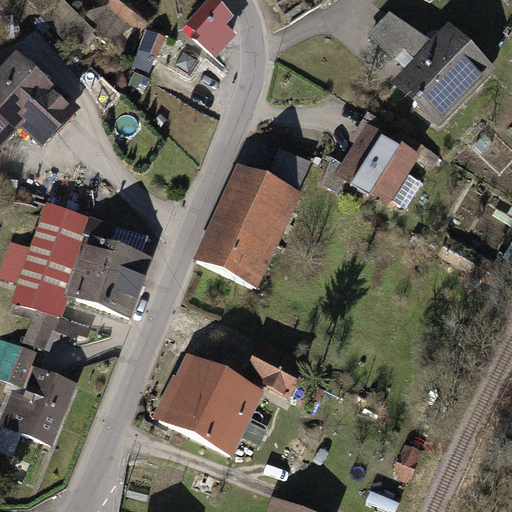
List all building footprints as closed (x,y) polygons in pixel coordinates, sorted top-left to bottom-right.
[(76,61),(99,43),(67,2),(44,20),(76,61)] [(90,26),(117,52),(124,46),(133,54),(149,38),(113,3),(90,26)] [(181,43),(193,52),(219,71),(244,38),(206,9),(181,43)] [(397,17),(378,37),(416,71),(443,46),(397,17)] [(464,27),(408,84),(456,130),(511,74),(464,27)] [(157,73),(165,42),(146,37),(141,57),(121,51),(118,62),(157,73)] [(0,85),(0,109),(30,139),(58,161),(95,114),(30,57),(0,85)] [(0,165),(30,139),(0,109),(0,165)] [(432,154),(378,124),(373,133),(347,180),(401,210),(432,154)] [(287,151),(278,175),(313,189),(323,165),(287,151)] [(314,199),(248,169),(206,265),(272,294),(314,199)] [(129,228),(55,207),(26,307),(80,322),(85,306),(145,323),(162,262),(123,251),(129,228)] [(44,355),(5,342),(0,357),(0,380),(20,387),(6,428),(65,447),(86,388),(38,372),(44,355)] [(325,367),(269,345),(256,379),(311,400),(325,367)] [(277,396),(191,357),(162,422),(248,460),(277,396)] [(425,454),(407,447),(393,480),(412,487),(425,454)] [(308,511),(282,502),(278,511),(308,511)]
